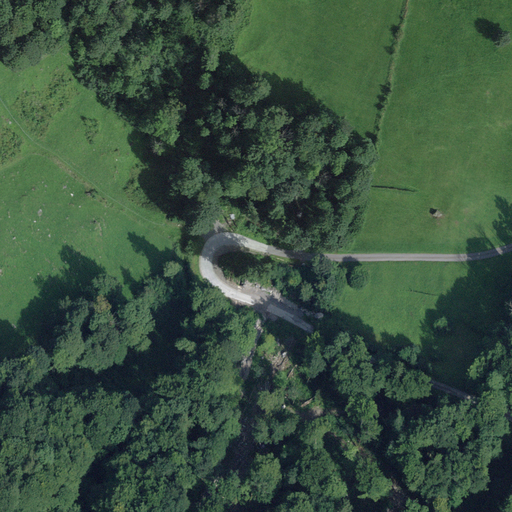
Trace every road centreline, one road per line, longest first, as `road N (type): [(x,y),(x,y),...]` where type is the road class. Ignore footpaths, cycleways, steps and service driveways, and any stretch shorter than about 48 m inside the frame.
road 1 (unclassified): [(511,245),(464,256),(324,258),(223,238),(207,256),(214,277),(511,415)]
road 2 (track): [(410,511),(306,422),(307,414),(499,408)]
